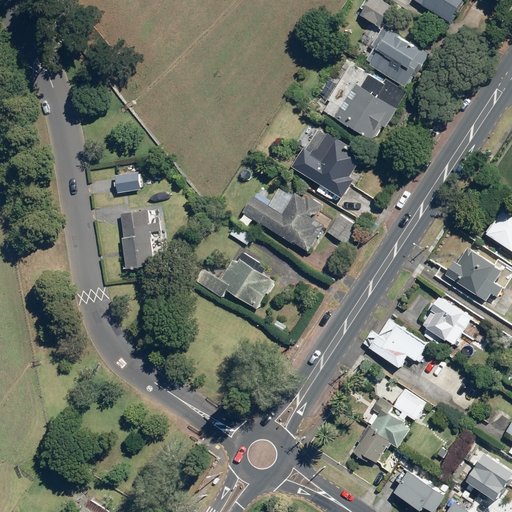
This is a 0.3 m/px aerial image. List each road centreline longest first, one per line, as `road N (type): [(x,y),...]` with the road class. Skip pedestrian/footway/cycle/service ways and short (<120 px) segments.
road 1 (unclassified): [(242,441),(134,368),(100,323),(62,118),(34,36),(8,0)]
road 2 (secondary): [(298,399),(509,75)]
